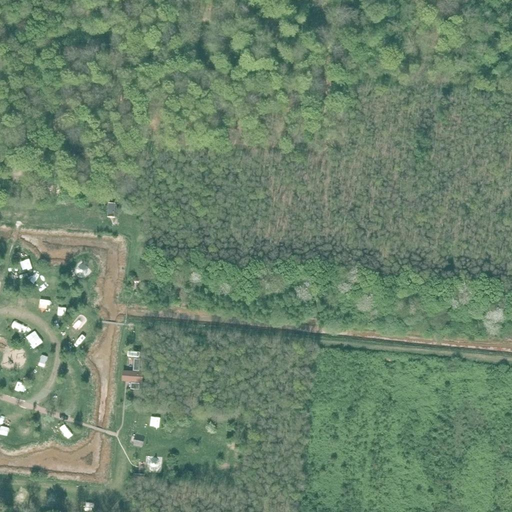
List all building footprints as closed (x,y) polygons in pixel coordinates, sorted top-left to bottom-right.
[(62,198),(57,182),(48,184),(53,200),(62,198)] [(87,270),(86,268),(85,267),(83,266),(80,265),(78,266),(77,267),(75,268),(74,270),(74,272),(74,274),(76,276),(77,278),(79,279),(82,279),(84,278),(86,277),(87,275),(88,273),(87,270)] [(143,383),(144,372),(136,371),(140,371),(141,359),(138,359),(138,357),(140,357),(141,352),(129,351),(128,356),(135,357),(135,359),(134,372),(123,371),(123,381),(132,382),(131,389),(140,390),(140,383),(143,383)] [(145,436),(135,434),(133,446),(142,448),(145,436)] [(160,469),(161,467),(161,465),(161,463),(160,461),(158,460),(156,459),(154,459),(152,459),(151,460),(149,462),(148,464),(148,466),(149,468),(150,470),(152,471),(154,472),(156,471),(158,471),(160,469)]
